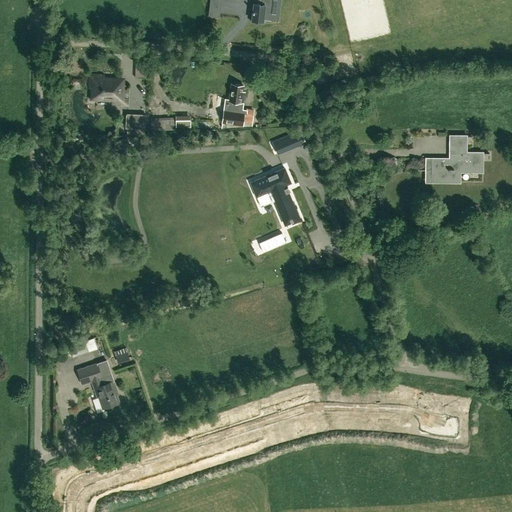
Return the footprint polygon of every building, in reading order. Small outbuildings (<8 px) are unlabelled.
[(260,0),(259,4),(254,4),(252,20),(253,20),(253,22),(258,22),(258,21),(264,21),(265,14),(268,14),(269,6),(279,7),(279,0),(260,0)] [(128,105),(129,89),(120,89),(121,79),(104,78),(104,75),(90,74),(89,88),(94,88),(94,97),(111,98),(111,104),(128,105)] [(243,85),(232,83),(230,100),(227,100),(225,109),(224,109),(221,127),(251,125),(253,110),(246,109),(246,110),(242,109),(244,93),(242,92),(243,85)] [(145,128),(146,115),(127,114),(126,127),(145,128)] [(482,170),(482,153),(465,152),(465,136),(449,136),(449,157),(425,157),(425,170),(434,170),(434,181),(459,181),(459,170),(482,170)] [(287,149),(282,138),(273,142),(277,153),(287,149)] [(301,219),(295,205),(294,205),(288,192),(290,191),(289,190),(288,191),(286,188),(288,187),(288,186),(286,187),(285,185),(291,182),(285,168),(251,182),(257,197),(261,206),(275,200),(285,224),(292,222),(292,223),(301,219)] [(118,361),(129,357),(126,347),(114,351),(118,361)] [(99,396),(103,407),(119,402),(115,391),(116,390),(106,360),(78,370),(82,383),(92,380),(98,396),(99,396)]
